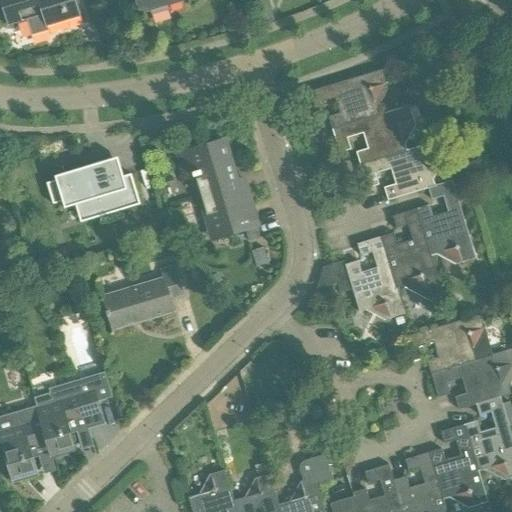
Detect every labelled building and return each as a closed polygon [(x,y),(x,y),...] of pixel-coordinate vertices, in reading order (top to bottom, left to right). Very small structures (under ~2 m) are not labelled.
[(1,0),(9,25),(28,20),(33,35),(49,30),(48,26),(81,16),(76,0),(1,0)] [(136,0),(140,13),(183,0),(136,0)] [(270,11),(256,15),(259,25),(273,21),(270,11)] [(328,116),(332,130),(379,115),(377,109),(387,89),(385,83),(381,69),(304,93),(312,117),(323,113),(320,102),(335,97),(339,113),(328,116)] [(332,130),(339,153),(351,149),(347,138),(363,133),(368,149),(357,153),(360,165),(406,151),(406,150),(403,139),(414,119),(410,106),(379,115),(332,130)] [(240,191),(225,141),(207,146),(207,149),(178,158),(183,176),(193,173),(212,232),(232,226),(234,232),(258,225),(247,189),(240,191)] [(435,186),(432,174),(441,154),(437,141),(406,150),(406,151),(360,165),(367,188),(379,184),(376,172),(391,168),(396,184),(385,187),(389,201),(429,189),(429,188),(435,186)] [(53,204),(63,201),(65,208),(76,205),(76,206),(78,206),(77,205),(89,202),(93,215),(126,205),(127,208),(140,204),(131,174),(124,176),(118,157),(55,176),(56,180),(47,183),(48,185),(50,184),(55,201),(53,202),(53,204)] [(433,215),(430,205),(417,209),(432,256),(432,255),(443,252),(462,263),(476,259),(452,180),(435,186),(429,188),(429,189),(432,199),(444,196),(449,210),(433,215)] [(394,232),(382,236),(397,283),(399,288),(404,287),(439,306),(446,304),(441,287),(432,255),(432,256),(417,209),(394,216),(397,228),(409,224),(413,239),(398,244),(394,232)] [(363,273),(359,260),(346,264),(351,279),(354,290),(361,312),(374,308),(393,318),(396,318),(403,315),(407,314),(397,283),(382,236),(358,243),(362,256),(373,252),(378,269),(363,273)] [(8,242),(0,244),(0,266),(14,263),(8,242)] [(264,247),(252,251),(257,267),(269,263),(264,247)] [(48,272),(44,258),(17,266),(21,280),(48,272)] [(103,296),(113,330),(175,312),(172,299),(184,295),(175,266),(161,270),(164,278),(103,296)] [(17,280),(14,269),(0,272),(0,275),(2,284),(17,280)] [(217,273),(213,276),(217,283),(222,280),(217,273)] [(354,290),(351,279),(338,283),(341,293),(354,290)] [(479,360),(493,356),(485,330),(480,314),(404,338),(411,363),(424,359),(421,348),(437,343),(442,358),(430,362),(434,375),(479,361),(479,360)] [(403,315),(396,318),(398,324),(405,322),(403,315)] [(511,383),(511,350),(493,356),(479,360),(479,361),(434,375),(441,398),(452,395),(448,384),(463,379),(468,394),(457,397),(461,410),(478,405),(478,404),(501,397),(501,398),(511,395),(510,388),(511,383)] [(53,393),(34,399),(37,406),(37,409),(47,441),(47,442),(51,454),(76,446),(71,429),(86,425),(87,427),(105,421),(98,399),(112,394),(105,373),(75,382),(51,389),(53,393)] [(482,433),(479,422),(466,425),(480,472),(481,472),(492,468),(511,478),(511,431),(501,398),(501,397),(478,404),(478,405),(482,417),(494,413),(498,428),(482,433)] [(47,441),(37,409),(37,406),(12,413),(0,417),(0,438),(12,478),(37,471),(30,446),(47,441)] [(466,425),(442,433),(446,444),(459,441),(464,456),(447,461),(443,449),(431,453),(446,499),(456,496),(476,507),(490,502),(481,472),(480,472),(466,425)] [(407,460),(411,472),(423,468),(427,483),(412,488),(409,477),(396,480),(396,481),(405,511),(450,511),(446,499),(436,468),(431,453),(420,456),(407,460)] [(326,511),(318,484),(335,479),(328,454),(306,461),(303,464),(302,468),(306,480),(303,481),(291,503),(281,506),(282,511),(326,511)] [(405,511),(396,481),(396,480),(392,465),(368,472),(372,484),(383,481),(388,495),(373,500),(372,500),(368,489),(355,493),(356,496),(333,503),(335,511),(405,511)] [(189,499),(193,511),(238,511),(235,503),(236,502),(226,470),(213,474),(202,495),(189,499)] [(281,511),(280,506),(281,506),(272,475),(257,479),(246,499),(236,502),(235,503),(238,511),(281,511)]
